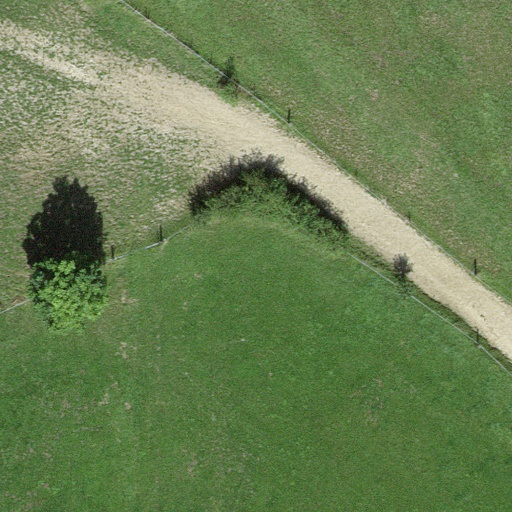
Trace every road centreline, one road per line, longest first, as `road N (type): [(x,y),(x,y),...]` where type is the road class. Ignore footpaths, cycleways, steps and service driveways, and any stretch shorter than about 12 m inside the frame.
road 1 (track): [(140,95),(242,142),(428,272),(511,353)]
road 2 (track): [(140,95),(156,511)]
road 3 (track): [(0,42),(99,71),(140,95)]
